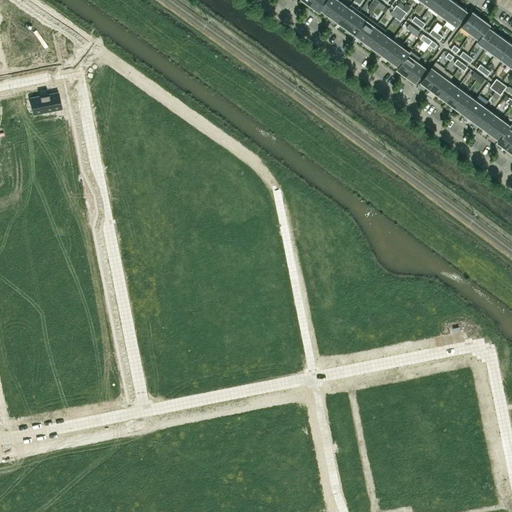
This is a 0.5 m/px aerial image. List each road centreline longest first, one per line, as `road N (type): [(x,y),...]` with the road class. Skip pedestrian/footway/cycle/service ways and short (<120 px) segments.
road 1 (residential): [(511,483),(480,352),(139,421)]
road 2 (residential): [(0,90),(74,75),(139,421)]
road 3 (residential): [(260,0),(511,183)]
road 4 (residential): [(139,421),(0,450)]
